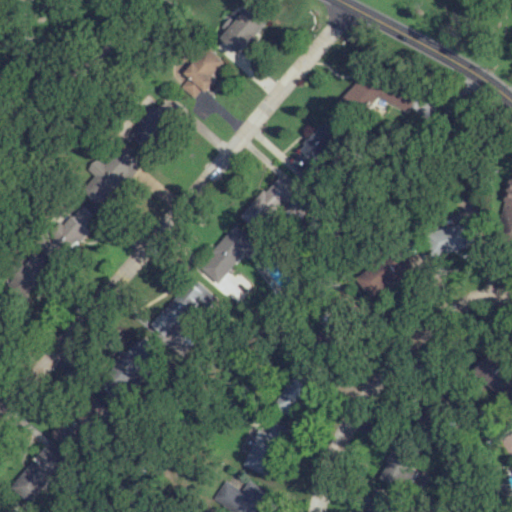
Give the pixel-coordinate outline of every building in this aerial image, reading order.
[(268,22),(249,4),(233,22),(228,18),(220,27),(225,31),(220,37),(238,54),(268,22)] [(182,74),(186,76),(178,87),(193,98),(201,87),(206,91),(213,81),(209,78),(221,60),(202,46),(182,74)] [(128,133),(145,150),(172,125),(155,107),(128,133)] [(291,161),(307,174),(347,130),(332,116),(291,161)] [(93,175),(81,187),(100,206),(140,165),(122,147),(104,165),(97,158),(86,169),(93,175)] [(243,219),(262,232),(294,188),(275,174),(243,219)] [(511,177),(510,177),(499,225),(511,228),(511,177)] [(41,247),(58,263),(97,220),(80,204),(41,247)] [(428,231),(434,256),(483,244),(477,219),(428,231)] [(255,241),(236,225),(199,266),(218,283),(255,241)] [(415,271),(402,251),(358,278),(371,298),(415,271)] [(49,270),(33,256),(12,277),(29,292),(49,270)] [(151,323),(166,338),(200,301),(208,309),(217,299),(194,278),(151,323)] [(325,342),(341,345),(345,323),(329,320),(325,342)] [(474,370),(509,397),(511,392),(511,371),(488,353),(474,370)] [(313,368),(294,363),(280,411),(299,416),(313,368)] [(89,429),(69,414),(53,435),(73,451),(89,429)] [(242,465),(270,477),(289,428),(273,422),(268,434),(256,429),(242,465)] [(14,486),(33,502),(54,477),(59,480),(71,467),(47,446),(14,486)] [(253,511),(266,492),(248,480),(241,491),(224,480),(212,497),(234,511),(253,511)] [(367,511),(388,511),(391,497),(370,494),(367,511)]
